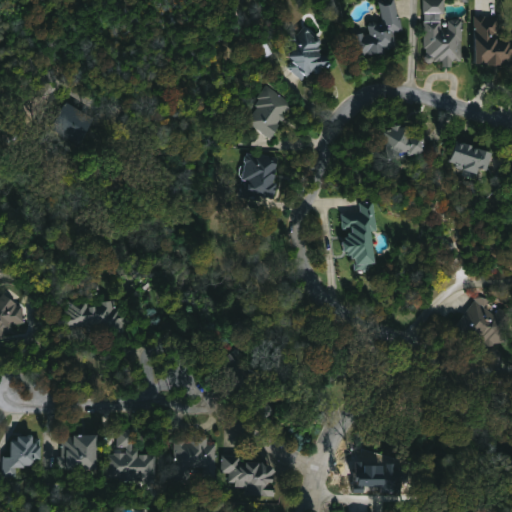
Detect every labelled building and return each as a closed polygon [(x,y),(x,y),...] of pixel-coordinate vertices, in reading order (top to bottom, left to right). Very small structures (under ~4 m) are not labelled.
[(388,0),(400,0),(407,29),(400,30),(403,45),(391,48),(392,51),(385,53),(385,51),(363,56),(357,33),(368,30),(369,33),(375,31),(373,24),(384,21),(385,24),(389,23),(384,1),(388,0)] [(449,0),(449,12),(445,12),(446,27),(453,27),(453,19),(456,18),(466,19),(466,43),(462,42),(462,65),(450,65),(450,58),(437,58),(437,61),(429,60),(430,47),(429,47),(429,12),(428,12),(428,0),(449,0)] [(503,39),(511,38),(511,62),(481,61),(482,37),(478,37),(478,13),(504,16),(503,39)] [(313,31),(318,35),(323,36),(325,38),(325,43),(323,46),(325,47),(323,50),(327,53),(332,54),(334,62),(326,66),(325,72),(319,73),(315,69),(310,76),(309,75),(305,79),(289,66),(294,60),(296,61),(299,58),(294,54),(297,50),(294,48),(298,43),(291,38),(297,30),(301,34),(308,25),(314,30),(313,31)] [(295,104),(289,112),(286,110),(284,113),(288,115),(284,121),(282,119),(280,123),(282,124),(273,138),(250,122),(262,106),(259,104),(262,99),(259,97),(268,84),(295,104)] [(100,118),(85,143),(56,126),(72,101),(100,118)] [(401,122),(401,124),(405,123),(406,126),(412,124),(415,136),(428,133),(431,150),(393,158),(388,138),(382,140),(381,133),(388,132),(387,130),(398,127),(397,123),(401,122)] [(463,141),(471,143),(471,141),(481,144),(480,147),(484,148),(485,146),(499,150),(494,169),(487,167),(485,173),(483,172),(481,177),(469,174),(470,169),(462,167),(463,163),(458,161),(463,141)] [(257,152),(280,158),(277,169),(279,170),(278,174),(281,174),(277,199),(260,195),(260,193),(256,192),(255,197),(251,196),(251,198),(240,196),(242,187),(247,188),(248,184),(246,184),(247,180),(243,179),(247,155),(249,155),(250,153),(257,154),(257,152)] [(374,200),(379,231),(374,231),(379,264),(365,266),(366,269),(356,270),(355,263),(359,262),(359,257),(354,258),(354,255),(350,255),(350,251),(346,251),(344,241),(349,240),(348,237),(351,237),(350,232),(355,231),(354,227),(345,228),(343,214),(361,211),(359,202),(374,200)] [(0,289),(19,282),(21,295),(25,294),(26,299),(22,300),(23,305),(26,305),(29,322),(17,324),(18,331),(12,332),(12,335),(0,336),(0,302),(2,301),(0,295),(0,289)] [(488,307),(495,311),(497,309),(500,311),(503,307),(511,313),(511,325),(509,330),(511,332),(511,338),(507,347),(499,342),(497,346),(492,346),(491,342),(488,348),(478,342),(479,339),(470,333),(469,335),(458,328),(476,298),(474,297),(478,291),(492,300),(488,307)] [(116,300),(117,309),(120,309),(121,318),(132,325),(142,323),(144,339),(127,341),(126,332),(111,334),(110,325),(95,326),(94,323),(86,324),(87,329),(68,331),(67,316),(70,315),(69,309),(71,309),(71,302),(82,301),(83,303),(92,302),(93,307),(103,305),(103,302),(116,300)] [(333,329),(344,350),(350,347),(350,352),(358,348),(360,353),(357,354),(360,361),(356,363),(360,370),(336,382),(331,371),(339,367),(337,362),(335,363),(330,353),(325,356),(323,351),(313,356),(306,341),(333,329)] [(238,357),(269,398),(255,408),(245,394),(236,401),(221,380),(231,372),(228,368),(230,367),(224,359),(240,347),(244,352),(238,357)] [(136,429),(135,449),(139,449),(139,456),(141,457),(141,454),(157,455),(157,478),(144,477),(144,475),(132,474),(132,476),(126,476),(126,474),(109,473),(109,457),(120,457),(120,452),(127,453),(127,446),(118,446),(119,430),(136,429)] [(36,435),(36,438),(43,438),(43,444),(41,444),(41,447),(45,447),(44,460),(40,460),(40,466),(28,466),(28,468),(20,468),(20,477),(6,477),(6,457),(13,457),(14,441),(21,441),(21,436),(36,435)] [(99,469),(60,468),(60,457),(64,457),(64,437),(76,437),(76,435),(100,435),(99,469)] [(209,437),(209,445),(218,445),(217,466),(188,465),(187,478),(173,477),(174,441),(188,441),(188,437),(209,437)] [(242,467),(248,467),(249,462),(262,463),(263,464),(265,463),(269,466),(272,464),(278,472),(278,482),(276,481),(275,487),(278,487),(278,496),(247,495),(248,487),(237,486),(237,484),(230,484),(231,473),(223,472),(224,455),(243,456),(242,467)]
